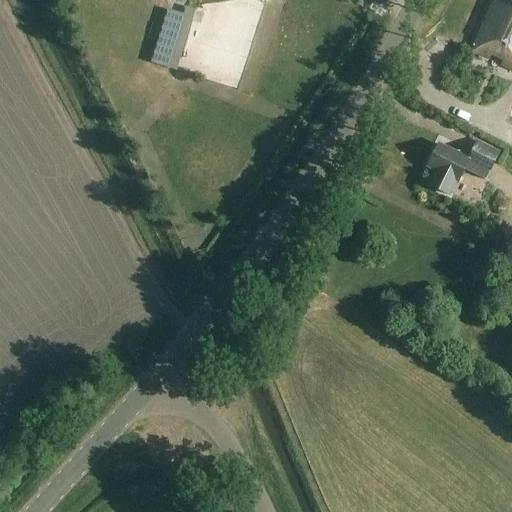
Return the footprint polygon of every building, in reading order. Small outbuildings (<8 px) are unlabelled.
[(511,0),(498,0),(474,55),(489,62),(491,56),(503,61),(500,67),(511,72),(511,0)] [(167,11),(150,64),(176,72),(195,10),(186,7),(184,15),(167,11)] [(150,31),(153,21),(132,15),(118,64),(137,70),(148,30),(150,31)] [(463,80),(484,80),(484,62),(446,60),(446,69),(464,70),(463,80)] [(477,131),(511,148),(511,105),(495,96),(477,131)] [(484,180),(497,153),(475,142),(467,158),(458,154),(457,157),(438,148),(428,170),(437,174),(430,188),(449,198),(456,183),(458,184),(464,171),(484,180)]
